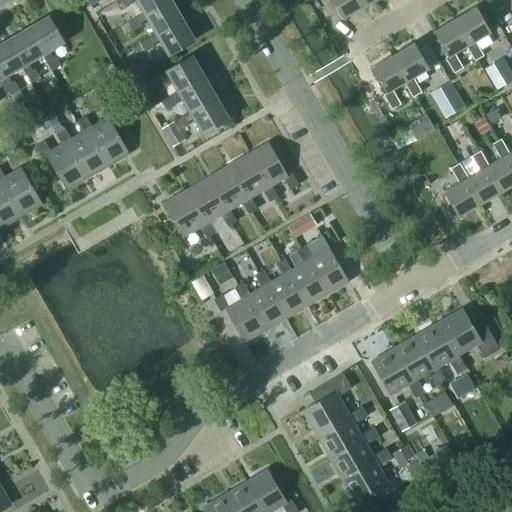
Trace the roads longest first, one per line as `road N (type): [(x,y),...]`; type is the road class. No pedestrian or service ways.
road 1 (residential): [(412,283),(210,404),(137,475),(91,474),(75,461),(23,373),(0,359)]
road 2 (residential): [(412,283),(243,0)]
